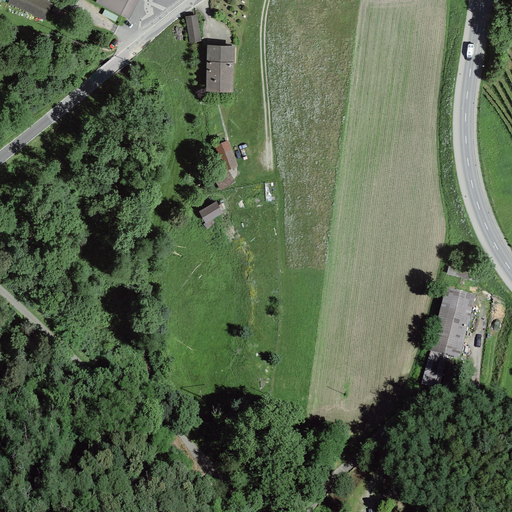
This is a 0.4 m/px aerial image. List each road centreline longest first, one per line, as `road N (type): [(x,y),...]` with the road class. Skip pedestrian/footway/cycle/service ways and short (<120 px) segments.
road 1 (unclassified): [(244,511),(199,456),(0,289)]
road 2 (tertiary): [(511,275),(491,242),(464,153),(480,0)]
road 3 (unclassified): [(0,157),(193,0)]
road 4 (unclassified): [(511,392),(408,408),(332,478),(309,511)]
road 5 (track): [(266,0),(270,168)]
